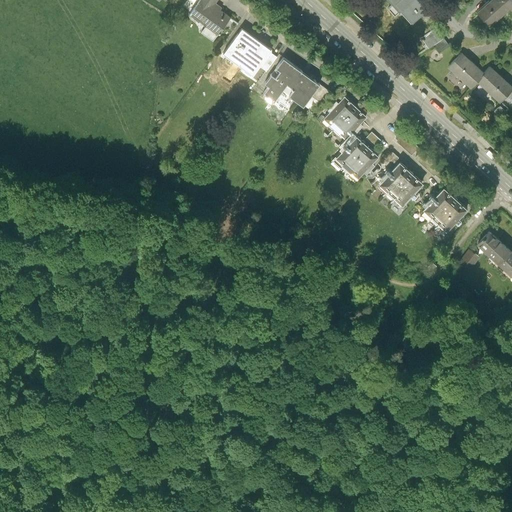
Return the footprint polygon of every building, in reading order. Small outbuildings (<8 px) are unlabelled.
[(199,0),(191,11),(208,24),(206,27),(217,35),(219,33),(229,18),(219,10),(220,8),(215,3),(217,0),(199,0)] [(388,0),(398,10),(399,9),(401,8),(395,1),(396,0),(388,0)] [(396,0),(395,1),(401,8),(399,9),(410,22),(425,9),(417,0),(396,0)] [(511,2),(509,0),(489,0),(475,13),(487,26),(511,3),(511,2)] [(238,25),(229,18),(219,33),(227,39),(238,25)] [(444,22),(434,28),(442,39),(451,33),(444,22)] [(278,54),(242,28),(225,50),(234,56),(236,53),(251,64),(249,68),(261,77),(278,54)] [(442,39),(434,28),(419,38),(427,49),(432,45),(442,39)] [(448,47),(442,39),(432,45),(438,54),(448,47)] [(482,76),(460,55),(447,69),(469,89),(476,82),(482,76)] [(289,96),(306,74),(283,57),(264,82),(269,86),(263,94),(273,102),(282,90),(289,96)] [(488,69),(482,76),(476,82),(499,103),(511,90),(488,69)] [(331,94),(306,74),(289,96),(303,106),(311,111),(331,94)] [(344,99),(324,120),(346,141),(366,120),(344,99)] [(382,143),(372,134),(366,140),(376,149),(382,143)] [(356,136),(340,154),(354,166),(369,148),(356,136)] [(420,150),(405,136),(403,137),(401,136),(398,136),(396,137),(396,140),(398,142),(397,143),(412,158),(420,150)] [(369,148),(354,166),(363,174),(378,157),(369,148)] [(356,182),(363,174),(354,166),(340,154),(333,162),(356,182)] [(400,160),(394,155),(390,155),(383,161),(383,164),(392,172),(399,164),(400,160)] [(399,164),(392,172),(408,186),(415,178),(399,164)] [(408,186),(392,172),(386,179),(402,193),(408,186)] [(423,185),(415,178),(408,186),(402,193),(395,201),(403,207),(423,185)] [(402,193),(386,179),(379,186),(395,201),(402,193)] [(451,211),(459,203),(443,189),(436,197),(451,211)] [(451,211),(436,197),(430,203),(445,218),(451,211)] [(384,199),(381,202),(388,208),(391,205),(384,199)] [(445,218),(430,203),(423,211),(438,225),(445,218)] [(445,218),(438,225),(446,234),(467,211),(459,203),(451,211),(445,218)] [(494,263),(506,250),(489,235),(477,248),(494,263)] [(480,258),(469,250),(457,265),(469,273),(480,258)] [(511,255),(506,250),(494,263),(511,279),(511,277),(511,255)]
